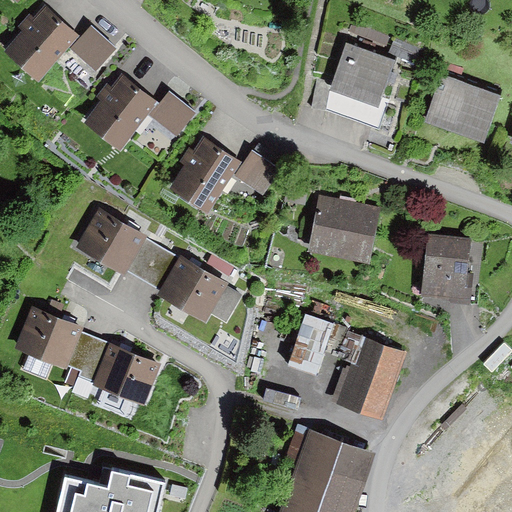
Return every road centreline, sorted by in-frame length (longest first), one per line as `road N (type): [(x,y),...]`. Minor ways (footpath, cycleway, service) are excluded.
road 1 (residential): [(511,216),(284,132),(110,0)]
road 2 (residential): [(198,511),(221,443),(225,390),(205,370),(65,288)]
road 3 (residential): [(377,511),(385,460),(412,407),(511,313)]
